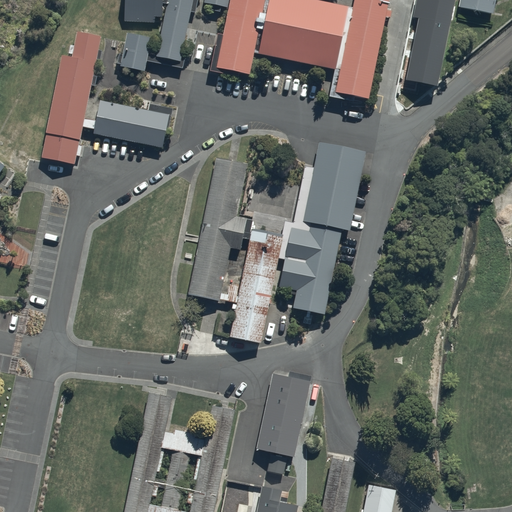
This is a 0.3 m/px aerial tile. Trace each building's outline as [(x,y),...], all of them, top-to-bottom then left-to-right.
[(165,0),(156,47),(150,45),(152,34),(126,28),(118,64),(144,69),(146,59),(182,67),(185,52),(180,51),(189,7),(194,8),(195,0),(165,0)] [(125,0),(125,19),(153,21),(153,13),(160,13),(160,0),(125,0)] [(226,12),(228,0),(205,0),(204,8),(226,12)] [(264,0),(230,0),(217,69),(249,76),(264,0)] [(350,4),(333,0),(267,0),(258,49),(335,65),(350,4)] [(386,0),(351,0),(350,4),(335,65),(328,92),(365,99),(386,0)] [(453,0),(415,0),(412,14),(418,15),(406,78),(437,84),(453,0)] [(498,0),(460,0),(459,8),(495,15),(498,0)] [(76,167),(101,33),(76,29),(71,53),(61,51),(40,160),(76,167)] [(148,107),(99,97),(92,133),(162,148),(171,106),(149,101),(148,107)] [(362,152),(317,143),(313,164),(303,162),(291,218),(283,217),(281,231),(276,256),(281,257),(276,284),(294,288),(291,306),(323,313),(341,224),(347,225),(362,152)] [(248,166),(213,159),(185,294),(220,301),(230,250),(238,252),(245,218),(237,216),(248,166)] [(281,231),(251,225),(230,335),(259,341),(276,256),(281,231)] [(286,375),(272,372),(258,448),(293,454),(311,374),(289,369),(286,375)] [(170,397),(148,392),(122,511),(146,511),(149,501),(160,444),(163,429),(170,397)] [(212,511),(234,406),(211,401),(204,437),(201,452),(189,509),(188,511),(212,511)] [(174,431),(163,429),(160,444),(172,446),(190,450),(201,452),(204,437),(194,435),(195,431),(174,427),(174,431)] [(149,501),(146,511),(188,511),(189,509),(178,507),(190,450),(172,446),(160,503),(149,501)] [(286,455),(270,452),(266,470),(282,473),(286,455)] [(342,511),(353,459),(332,455),(319,511),(342,511)] [(281,487),(261,483),(255,511),(294,511),(297,501),(279,498),(281,487)] [(392,511),(397,491),(366,484),(360,511),(392,511)]
